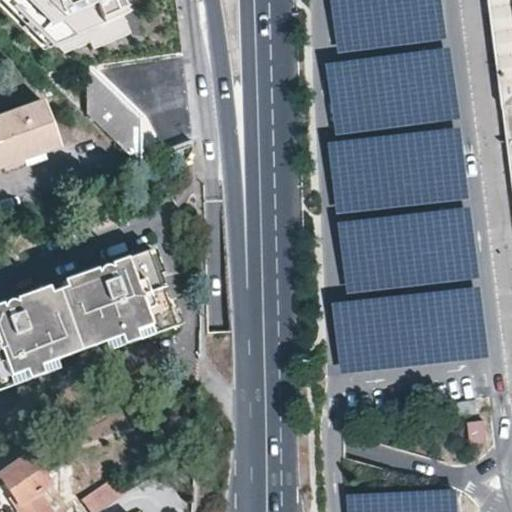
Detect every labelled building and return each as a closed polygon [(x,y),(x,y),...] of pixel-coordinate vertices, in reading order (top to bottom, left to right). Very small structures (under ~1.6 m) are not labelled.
[(4,0),(59,57),(123,27),(112,3),(117,0),(4,0)] [(511,0),(492,0),(492,1),(496,28),(497,40),(505,93),(506,103),(511,139),(511,143),(511,0)] [(86,114),(138,162),(138,117),(89,70),(86,114)] [(0,167),(58,147),(41,102),(23,109),(0,117),(0,167)] [(156,247),(148,250),(157,274),(162,272),(165,271),(156,247)] [(0,388),(12,385),(9,376),(24,371),(27,372),(31,373),(34,372),(37,370),(37,369),(38,366),(53,361),(50,352),(74,343),(99,334),(102,343),(118,337),(123,338),(126,339),(128,338),(130,336),(130,334),(132,332),(148,327),(151,335),(174,326),(166,301),(141,310),(132,282),(157,274),(148,250),(109,264),(110,267),(104,266),(102,265),(100,266),(99,267),(98,271),(96,278),(98,282),(85,287),(80,275),(60,282),(62,289),(64,294),(58,297),(50,299),(49,294),(46,287),(27,293),(31,306),(17,311),(15,302),(7,300),(5,299),(2,299),(0,302),(0,301),(0,388)] [(80,275),(85,287),(98,282),(96,278),(94,270),(80,275)] [(166,301),(171,299),(162,272),(157,274),(132,282),(141,310),(166,301)] [(15,302),(17,311),(31,306),(27,293),(13,298),(15,302)] [(171,299),(166,301),(174,326),(182,323),(174,299),(171,299)] [(148,327),(132,332),(136,340),(151,335),(148,327)] [(123,338),(118,337),(121,346),(136,340),(132,332),(130,334),(130,336),(128,338),(126,339),(123,338)] [(99,334),(74,343),(77,352),(102,343),(99,334)] [(118,337),(102,343),(105,351),(121,346),(118,337)] [(50,352),(53,361),(77,352),(74,343),(50,352)] [(56,369),(53,361),(38,366),(41,374),(56,369)] [(27,372),(24,371),(27,379),(41,374),(38,366),(37,369),(37,370),(34,372),(31,373),(27,372)] [(27,379),(24,371),(9,376),(12,385),(27,379)] [(478,398),(446,403),(447,414),(480,411),(478,398)] [(470,439),(486,439),(485,418),(469,418),(470,439)] [(50,483),(30,454),(0,474),(20,502),(16,505),(20,511),(52,511),(41,495),(47,491),(44,487),(50,483)] [(90,511),(98,511),(120,498),(110,480),(104,484),(82,498),(90,511)]
